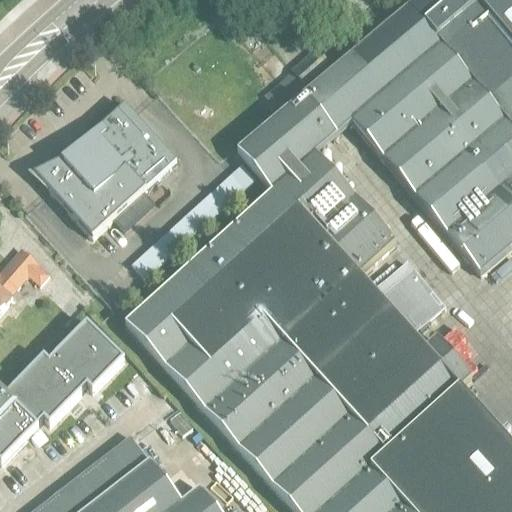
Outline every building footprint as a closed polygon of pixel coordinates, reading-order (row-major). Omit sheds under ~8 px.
[(126,331),(289,511),(511,511),(511,345),(470,384),(435,345),(423,356),(356,283),(393,249),(313,161),(351,129),(476,281),(511,250),(511,219),(505,212),(511,206),(511,194),(508,189),(511,185),(511,108),(499,93),(482,106),(431,44),(466,16),(511,72),(511,0),(413,0),(401,11),(405,15),(301,100),(303,102),(237,158),(273,198),(126,331)] [(347,30),(322,51),(336,69),(362,47),(347,30)] [(315,53),(291,75),(308,94),(332,72),(315,53)] [(39,187),(91,244),(176,167),(124,110),(39,187)] [(0,277),(0,318),(5,312),(2,310),(28,279),(40,290),(49,278),(20,254),(0,277)] [(0,394),(0,468),(1,469),(43,426),(49,431),(87,393),(92,398),(124,365),(86,328),(48,367),(43,362),(5,400),(0,394)] [(147,401),(157,393),(154,389),(144,398),(147,401)] [(157,393),(147,401),(156,414),(167,406),(157,393)] [(213,511),(197,490),(179,504),(129,440),(36,511),(213,511)]
